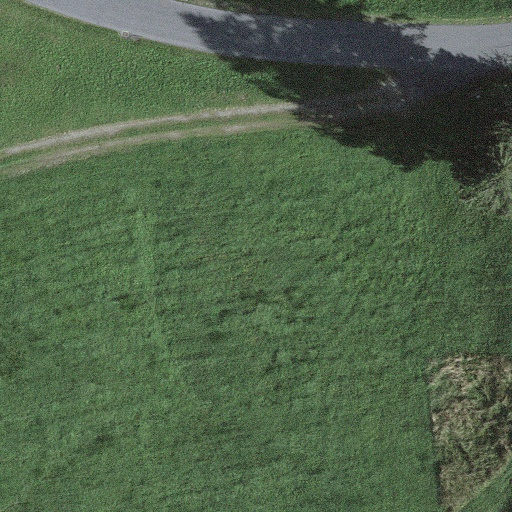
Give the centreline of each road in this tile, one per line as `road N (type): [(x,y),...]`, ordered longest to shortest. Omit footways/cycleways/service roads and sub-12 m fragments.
road 1 (track): [(461,43),(392,96),(105,139),(0,169)]
road 2 (unclassified): [(511,40),(335,41),(127,0)]
